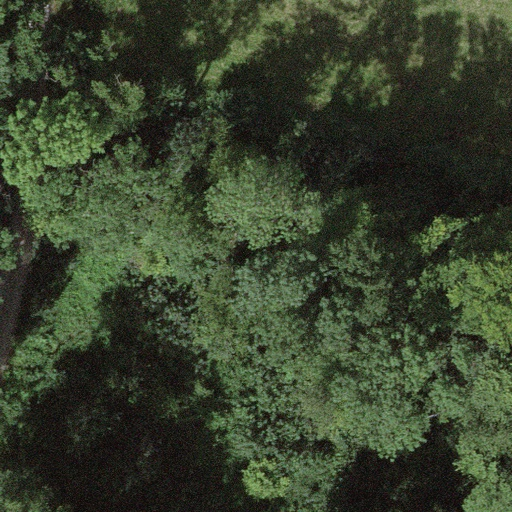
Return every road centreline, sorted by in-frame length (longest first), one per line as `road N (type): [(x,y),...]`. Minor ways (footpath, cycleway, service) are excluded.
road 1 (track): [(511,112),(319,72),(79,0)]
road 2 (track): [(39,0),(25,247),(0,330)]
